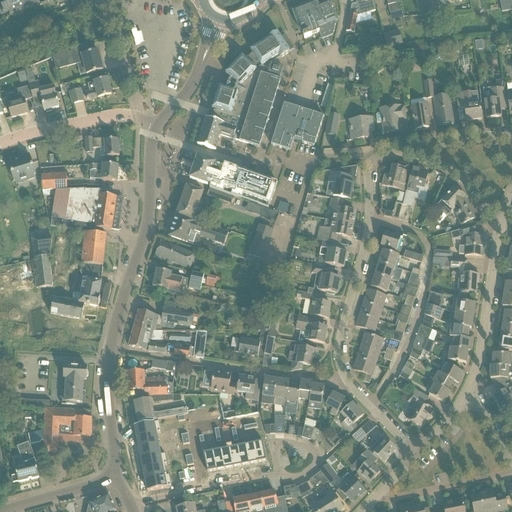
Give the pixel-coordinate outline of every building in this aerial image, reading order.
[(39,5),(36,0),(0,0),(0,9),(2,14),(9,11),(11,16),(39,5)] [(355,0),(359,15),(357,16),(356,24),(371,20),(370,13),(375,11),(372,0),(355,0)] [(386,0),(388,7),(390,14),(402,11),(400,4),(398,4),(396,0),(386,0)] [(428,0),(430,6),(423,7),(424,16),(438,14),(435,0),(428,0)] [(335,23),(335,22),(337,21),(330,1),(318,6),(316,2),(292,12),(299,31),(304,29),(305,34),(302,35),(304,39),(309,37),(319,33),(321,40),(332,36),(335,23)] [(350,14),(346,32),(354,34),(356,24),(357,16),(350,14)] [(402,44),(399,31),(383,36),(387,48),(402,44)] [(267,123),(275,96),(280,81),(261,75),(263,70),(261,67),(278,56),(280,59),(289,53),(284,44),(279,38),(277,33),(250,51),(252,54),(245,59),(242,56),(225,74),(229,78),(223,88),(219,87),(212,109),(214,110),(212,119),(252,133),(248,145),(258,148),(266,122),(267,123)] [(288,41),(284,35),(279,38),(284,44),(288,41)] [(457,42),(449,43),(451,54),(459,53),(457,42)] [(96,53),(98,52),(80,56),(78,50),(80,49),(52,57),(55,70),(83,63),(86,74),(93,73),(96,73),(96,72),(102,70),(99,59),(98,59),(96,53)] [(280,78),(282,69),(270,65),(267,74),(280,78)] [(95,89),(85,92),(87,101),(111,95),(107,79),(98,82),(94,83),(95,89)] [(431,81),(424,82),(426,99),(433,98),(431,83),(431,81)] [(38,82),(28,85),(32,99),(41,97),(44,111),(46,111),(46,113),(52,112),(51,110),(59,108),(57,101),(60,100),(58,94),(55,94),(54,87),(40,90),(38,82)] [(437,84),(431,83),(433,98),(436,116),(437,126),(453,124),(452,114),(449,96),(438,98),(437,84)] [(326,109),(333,87),(327,85),(320,107),(326,109)] [(27,114),(24,101),(32,99),(29,87),(17,90),(18,96),(6,99),(11,119),(27,114)] [(493,90),(483,91),(484,101),(485,109),(487,119),(501,117),(499,104),(505,104),(505,97),(503,89),(493,90)] [(70,93),(72,104),(84,102),(81,90),(70,93)] [(465,109),(466,122),(481,120),(479,103),(472,104),(470,93),(456,94),(458,110),(465,109)] [(314,147),(323,117),(284,104),(271,146),(290,152),(293,141),(314,147)] [(411,107),(412,120),(414,130),(430,127),(427,105),(411,107)] [(380,113),(377,114),(375,115),(376,122),(378,124),(381,123),(383,134),(399,132),(398,122),(406,121),(404,107),(379,110),(380,113)] [(328,114),(324,136),(334,138),(338,116),(328,114)] [(252,133),(212,119),(211,120),(205,118),(197,145),(215,151),(220,136),(248,145),(252,133)] [(368,133),(373,132),(372,122),(372,118),(349,121),(352,141),(368,139),(368,133)] [(65,138),(66,143),(82,140),(81,135),(65,138)] [(85,139),(85,149),(86,154),(93,153),(93,149),(105,149),(106,158),(119,157),(118,140),(104,141),(104,139),(92,140),(92,138),(85,139)] [(8,164),(11,173),(14,182),(15,181),(16,184),(34,178),(33,175),(35,175),(29,155),(21,157),(21,160),(8,164)] [(197,157),(189,179),(208,186),(208,185),(210,186),(209,189),(237,199),(237,198),(241,199),(242,196),(269,206),(277,184),(224,165),(223,167),(215,164),(216,163),(197,157)] [(381,186),(391,189),(403,191),(409,166),(399,164),(398,169),(392,167),(390,175),(384,174),(381,186)] [(102,165),(84,166),(84,171),(89,171),(102,171),(101,180),(117,182),(118,166),(102,165)] [(333,197),(341,199),(351,201),(354,185),(348,184),(349,177),(355,178),(357,167),(339,169),(338,175),(330,173),(328,183),(334,184),(333,189),(335,189),(333,197)] [(407,193),(406,196),(415,199),(424,201),(427,187),(424,187),(425,184),(427,175),(419,173),(420,169),(413,167),(410,177),(407,193)] [(41,175),(42,191),(67,190),(66,174),(41,175)] [(201,198),(203,193),(187,187),(177,214),(193,220),(197,208),(205,211),(209,201),(201,198)] [(465,203),(462,200),(465,197),(454,187),(447,194),(436,206),(446,215),(451,211),(451,212),(453,210),(461,226),(466,223),(475,219),(466,203),(465,203)] [(232,204),(234,198),(229,196),(209,189),(207,196),(232,204)] [(52,218),(50,227),(84,232),(94,234),(95,229),(97,229),(101,229),(111,231),(120,232),(125,199),(116,197),(100,195),(101,190),(91,190),(84,190),(55,191),(51,218),(52,218)] [(335,210),(332,222),(353,226),(355,213),(343,210),(345,202),(332,199),(330,209),(335,210)] [(280,202),(277,212),(286,215),(289,206),(289,205),(280,202)] [(399,221),(403,205),(395,203),(391,219),(399,221)] [(403,205),(399,221),(407,223),(411,207),(403,205)] [(263,208),(260,216),(274,221),(277,213),(263,208)] [(177,214),(169,237),(178,241),(188,244),(197,248),(200,238),(225,247),(229,234),(200,224),(200,223),(193,221),(193,220),(177,214)] [(301,215),(300,221),(302,224),(305,224),(308,222),(308,219),(306,217),(302,215),(301,215)] [(323,242),(336,245),(338,236),(350,238),(353,226),(332,222),(331,229),(319,227),(316,240),(323,242)] [(268,245),(273,230),(259,225),(254,240),(268,245)] [(460,231),(450,233),(452,240),(461,238),(465,238),(465,247),(458,246),(458,255),(465,255),(465,256),(472,256),(482,257),(484,237),(478,237),(478,235),(476,226),(466,229),(460,231)] [(381,246),(388,249),(396,252),(400,238),(402,239),(403,234),(396,232),(394,236),(385,233),(381,246)] [(88,234),(87,242),(105,244),(106,235),(88,234)] [(50,256),(50,236),(32,239),(34,258),(48,257),(50,256)] [(268,245),(254,240),(249,256),(262,260),(268,245)] [(87,242),(86,249),(104,251),(105,244),(87,242)] [(154,259),(161,261),(162,258),(168,261),(167,264),(172,266),(173,263),(186,268),(191,254),(170,245),(160,242),(154,259)] [(336,245),(323,242),(322,242),(319,256),(326,257),(325,265),(344,268),(345,261),(347,261),(348,254),(335,251),(336,245)] [(86,249),(86,257),(104,258),(104,251),(86,249)] [(434,250),(433,258),(451,259),(452,252),(434,250)] [(383,251),(379,263),(394,269),(398,256),(383,251)] [(411,253),(409,260),(421,264),(423,257),(411,253)] [(86,257),(85,264),(103,266),(104,258),(86,257)] [(451,259),(433,258),(432,265),(451,268),(459,269),(457,292),(457,299),(467,299),(467,293),(476,294),(477,280),(479,280),(479,276),(466,275),(467,261),(457,260),(451,260),(451,259)] [(379,263),(375,275),(390,281),(399,283),(403,271),(394,269),(379,263)] [(85,264),(84,272),(102,274),(103,266),(85,264)] [(328,295),(329,295),(330,296),(332,296),(334,295),(334,294),(336,295),(336,293),(337,293),(338,292),(339,291),(339,289),(339,288),(338,286),(339,279),(328,277),(329,270),(313,267),(311,274),(322,276),(319,291),(327,293),(327,294),(328,295)] [(156,270),(153,288),(179,293),(183,278),(171,276),(171,273),(166,272),(156,270)] [(192,273),(188,289),(200,292),(204,276),(192,273)] [(55,274),(42,277),(45,297),(59,295),(55,274)] [(408,279),(406,286),(417,289),(419,282),(417,282),(419,277),(411,274),(409,279),(408,279)] [(214,287),(216,277),(208,275),(205,286),(214,287)] [(390,281),(375,275),(371,288),(386,293),(390,281)] [(264,291),(273,294),(278,278),(269,276),(264,291)] [(42,277),(29,279),(32,299),(45,297),(42,277)] [(29,279),(16,281),(19,301),(32,299),(29,279)] [(79,286),(78,293),(80,294),(78,304),(98,308),(98,305),(100,305),(100,301),(99,299),(100,297),(99,297),(101,284),(101,283),(83,280),(82,287),(79,286)] [(16,281),(2,283),(5,303),(19,301),(16,281)] [(401,300),(405,301),(413,304),(418,290),(417,289),(406,286),(401,300)] [(367,291),(364,303),(382,309),(386,297),(367,291)] [(308,315),(318,317),(328,319),(330,305),(317,303),(318,297),(323,298),(323,297),(313,295),(303,294),(297,293),(296,299),(302,300),(311,302),(308,315)] [(430,293),(427,305),(437,309),(443,310),(439,309),(443,296),(430,293)] [(511,296),(504,295),(502,308),(511,309),(511,296)] [(402,306),(399,314),(409,318),(412,309),(413,304),(405,301),(403,306),(402,306)] [(456,314),(473,317),(475,304),(457,302),(456,309),(452,309),(451,313),(456,314)] [(216,313),(224,315),(226,304),(218,303),(216,313)] [(364,303),(360,315),(378,321),(382,309),(364,303)] [(424,316),(425,316),(434,320),(434,319),(439,321),(443,310),(437,309),(427,305),(424,316)] [(138,311),(133,330),(150,334),(151,331),(155,332),(157,327),(160,327),(173,329),(174,325),(179,326),(192,328),(192,326),(197,326),(198,315),(194,315),(193,314),(173,310),(163,308),(162,318),(159,317),(138,311)] [(511,313),(504,312),(502,325),(511,326),(511,313)] [(399,322),(397,327),(405,330),(409,318),(399,314),(399,315),(398,315),(396,321),(399,322)] [(451,326),(471,329),(473,317),(456,314),(454,321),(450,320),(449,325),(451,326)] [(297,324),(296,331),(300,331),(298,343),(308,345),(309,341),(324,344),(327,329),(315,327),(317,320),(293,315),(292,323),(297,324)] [(378,321),(360,315),(356,327),(374,333),(378,321)] [(423,322),(422,327),(430,330),(432,325),(434,320),(425,316),(423,322)] [(18,326),(17,334),(19,334),(19,337),(31,338),(32,320),(20,319),(20,326),(18,326)] [(32,320),(31,338),(39,338),(41,320),(32,320)] [(41,320),(39,338),(48,339),(49,321),(41,320)] [(258,327),(257,333),(267,333),(268,328),(269,328),(270,321),(267,320),(265,327),(258,327)] [(49,321),(48,339),(56,339),(57,322),(49,321)] [(57,322),(56,339),(65,340),(66,322),(57,322)] [(66,322),(65,340),(76,341),(77,323),(66,322)] [(76,341),(76,342),(87,343),(89,322),(77,322),(77,323),(76,341)] [(89,322),(87,343),(99,344),(100,338),(101,338),(102,329),(100,329),(101,323),(89,322)] [(511,326),(502,325),(500,337),(511,338),(511,326)] [(421,326),(417,337),(427,341),(433,343),(436,333),(430,330),(422,327),(421,326)] [(451,326),(450,337),(471,341),(471,340),(467,340),(469,329),(471,329),(451,326)] [(405,330),(397,327),(395,332),(392,331),(390,339),(400,343),(405,330)] [(133,330),(128,347),(146,351),(149,340),(153,341),(159,341),(159,339),(162,339),(162,332),(155,332),(151,331),(150,334),(133,330)] [(267,334),(266,338),(274,339),(275,332),(268,331),(267,334)] [(197,345),(195,358),(204,359),(207,333),(197,333),(195,345),(197,345)] [(233,339),(231,349),(234,350),(234,353),(258,357),(263,358),(264,355),(266,338),(267,334),(260,333),(258,344),(236,340),(233,339)] [(365,335),(361,346),(380,353),(383,341),(365,335)] [(413,347),(414,347),(422,351),(424,350),(427,341),(417,337),(413,347)] [(450,349),(470,352),(471,341),(450,337),(454,338),(452,349),(450,349)] [(511,338),(500,337),(499,350),(511,351),(511,338)] [(266,338),(264,355),(272,356),(274,339),(266,338)] [(0,358),(1,362),(12,360),(9,340),(3,341),(3,342),(0,342),(0,358)] [(149,345),(148,352),(166,354),(166,352),(172,353),(173,346),(167,345),(167,347),(149,345)] [(361,346),(357,358),(376,364),(380,353),(361,346)] [(293,363),(291,372),(301,370),(302,365),(310,366),(312,358),(316,359),(317,351),(307,349),(294,347),(293,353),(290,353),(288,362),(293,363)] [(411,353),(409,357),(417,361),(419,357),(420,357),(422,351),(414,347),(411,353)] [(174,355),(188,357),(189,350),(175,348),(174,355)] [(470,352),(450,349),(448,361),(466,364),(467,352),(470,352)] [(490,367),(510,367),(510,355),(493,355),(493,367),(490,367)] [(353,370),(353,371),(366,375),(364,383),(369,384),(372,376),(373,372),(376,364),(357,358),(353,370)] [(153,360),(151,369),(172,373),(174,364),(153,360)] [(407,363),(404,368),(412,372),(415,367),(407,363)] [(87,368),(76,368),(76,365),(69,364),(69,367),(64,367),(61,405),(76,406),(76,404),(82,404),(82,392),(85,393),(85,392),(82,392),(83,380),(86,380),(86,378),(88,377),(88,372),(87,371),(87,368)] [(438,373),(458,384),(463,374),(445,364),(443,368),(445,370),(442,375),(438,373)] [(490,380),(492,380),(509,380),(507,380),(507,379),(511,379),(511,367),(510,368),(510,367),(490,367),(490,380)] [(402,373),(399,377),(407,382),(412,372),(404,368),(401,373),(402,373)] [(127,372),(128,397),(138,397),(154,397),(166,397),(168,397),(168,395),(173,395),(172,383),(166,383),(166,378),(144,379),(144,372),(127,372)] [(213,373),(211,389),(220,390),(220,394),(234,396),(234,394),(236,384),(229,383),(231,376),(213,373)] [(435,385),(434,385),(450,393),(448,392),(453,382),(457,384),(458,384),(438,373),(433,384),(435,385)] [(237,393),(246,394),(245,401),(258,402),(259,398),(260,388),(254,387),(255,381),(255,377),(252,376),(252,379),(239,377),(237,393)] [(275,398),(274,398),(277,381),(264,379),(261,403),(274,405),(275,398)] [(509,380),(492,380),(499,394),(494,397),(501,411),(511,406),(511,398),(511,399),(508,391),(511,388),(511,386),(509,380)] [(285,407),(289,385),(289,382),(277,381),(274,398),(275,398),(274,405),(285,407)] [(312,383),(301,382),(300,386),(298,399),(297,406),(302,407),(303,400),(309,401),(311,386),(312,383)] [(285,407),(285,408),(297,410),(297,406),(298,399),(300,386),(289,385),(285,407)] [(450,393),(434,385),(429,395),(444,404),(450,393)] [(323,397),(324,389),(324,388),(311,386),(309,401),(309,403),(316,404),(315,410),(320,411),(321,405),(323,397)] [(324,389),(323,397),(329,400),(325,406),(332,409),(330,414),(335,417),(345,400),(332,393),(332,394),(328,392),(324,389)] [(406,420),(420,427),(426,417),(429,418),(433,411),(424,405),(428,398),(414,390),(407,403),(414,406),(406,420)] [(134,403),(138,423),(154,420),(152,413),(149,400),(144,401),(134,403)] [(341,424),(343,426),(350,434),(357,428),(354,424),(363,416),(352,404),(341,414),(346,420),(341,424)] [(44,434),(43,442),(44,442),(44,452),(57,453),(58,443),(58,435),(59,426),(70,427),(70,423),(75,423),(74,429),(74,436),(69,436),(69,444),(88,445),(89,438),(90,438),(91,420),(81,419),(81,412),(71,411),(45,409),(44,424),(44,434)] [(235,411),(223,413),(225,420),(235,418),(235,411)] [(284,435),(284,426),(284,419),(274,419),(274,426),(275,435),(279,435),(284,435)] [(303,429),(302,438),(310,441),(313,432),(314,429),(313,429),(315,422),(305,419),(304,426),(303,429)] [(158,422),(134,427),(137,439),(156,435),(161,434),(158,422)] [(360,430),(352,438),(357,444),(366,436),(360,430)] [(310,441),(320,444),(324,436),(313,432),(310,441)] [(28,435),(30,446),(40,443),(38,433),(28,435)] [(156,435),(137,439),(139,449),(158,445),(156,435)] [(324,436),(320,444),(321,444),(319,447),(327,455),(336,447),(325,436),(324,436)] [(374,445),(368,452),(375,458),(377,456),(378,458),(384,463),(395,451),(381,438),(374,445)] [(262,440),(252,442),(253,444),(256,463),(266,461),(262,440)] [(11,477),(13,484),(18,483),(39,478),(33,455),(28,443),(16,447),(24,465),(14,467),(16,476),(11,477)] [(245,443),(236,445),(236,448),(240,466),(249,464),(246,446),(245,443)] [(253,444),(246,446),(249,464),(256,463),(253,444)] [(158,445),(139,449),(141,459),(160,455),(158,445)] [(220,448),(212,450),(216,471),(224,469),(221,451),(220,448)] [(236,448),(229,449),(232,468),(240,466),(236,448)] [(229,449),(221,451),(224,469),(232,468),(229,449)] [(212,450),(203,452),(207,473),(216,471),(212,450)] [(358,473),(370,484),(380,473),(372,466),(376,462),(366,452),(357,462),(363,468),(358,473)] [(160,455),(141,459),(143,471),(165,466),(167,466),(165,454),(160,455)] [(165,466),(143,471),(145,480),(166,476),(165,466)] [(321,472),(328,482),(334,477),(326,466),(320,471),(321,472)] [(315,476),(320,482),(322,486),(328,482),(321,472),(315,476)] [(166,476),(145,480),(147,492),(171,488),(169,475),(166,476)] [(320,482),(315,476),(309,481),(313,487),(320,482)] [(344,481),(346,483),(341,489),(340,488),(336,492),(344,502),(347,498),(351,502),(363,490),(356,483),(349,476),(344,481)] [(312,494),(307,483),(296,489),(295,489),(297,493),(298,493),(302,499),(312,494)] [(297,493),(295,489),(296,489),(295,486),(294,486),(283,488),(285,498),(285,500),(292,499),(291,494),(297,493)] [(328,497),(321,502),(327,511),(338,511),(343,509),(337,501),(331,491),(326,494),(328,497)] [(274,492),(259,495),(262,510),(263,510),(264,511),(285,511),(287,511),(284,497),(276,499),(274,492)] [(471,498),(473,507),(473,511),(486,511),(490,511),(489,511),(499,511),(507,511),(505,505),(503,495),(493,497),(492,493),(471,498)] [(115,511),(108,495),(88,504),(89,506),(88,506),(87,511),(115,511)] [(259,495),(245,498),(248,511),(251,511),(254,511),(264,511),(263,510),(262,510),(259,495)] [(248,511),(245,498),(233,501),(235,510),(235,511),(248,511)] [(443,504),(444,509),(432,511),(464,511),(464,510),(462,500),(443,504)] [(217,502),(218,511),(226,511),(224,501),(217,502)] [(327,511),(321,502),(315,505),(313,502),(308,505),(312,511),(327,511)]
